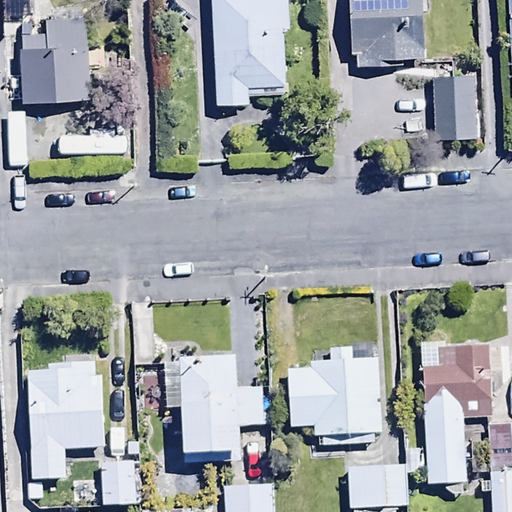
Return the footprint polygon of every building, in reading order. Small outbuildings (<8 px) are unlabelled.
[(207,0),(213,113),(245,112),(244,102),(291,99),(286,0),(207,0)] [(345,0),(347,58),(355,58),(355,74),(392,73),(391,65),(419,64),(416,0),(345,0)] [(66,22),(66,13),(50,13),(51,24),(42,24),(42,38),(17,38),(19,110),(87,108),(84,21),(66,22)] [(473,82),(429,83),(431,146),(475,145),(473,82)] [(326,355),(327,367),(308,368),(308,375),(286,377),(289,433),(313,431),(313,443),(321,443),(321,451),(364,448),(364,440),(380,439),(376,366),(371,366),(370,348),(348,349),(348,353),(326,355)] [(405,471),(406,478),(423,478),(423,490),(464,488),(462,423),(490,422),(487,354),(441,354),(441,349),(418,350),(422,455),(404,455),(405,471)] [(239,468),(238,433),(265,432),(264,395),(237,396),(235,359),(178,361),(182,469),(239,468)] [(100,455),(99,384),(93,384),(93,370),(46,371),(46,377),(26,378),(28,485),(63,485),(63,455),(100,455)] [(511,511),(511,427),(487,428),(489,486),(478,486),(479,498),(489,498),(489,511),(511,511)] [(131,467),(99,469),(100,511),(103,511),(133,511),(131,467)] [(406,511),(406,478),(405,471),(345,473),(345,511),(406,511)] [(269,511),(269,487),(221,488),(221,511),(269,511)]
